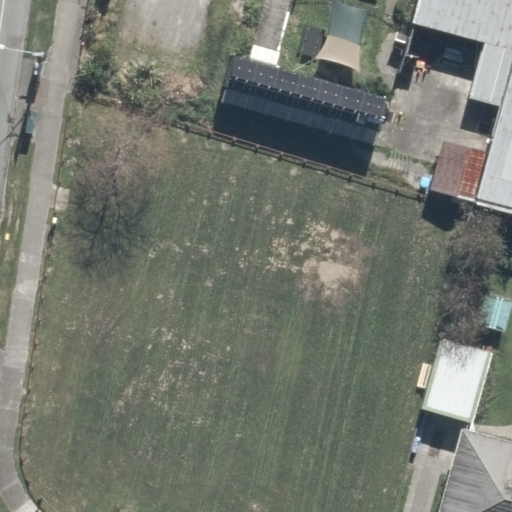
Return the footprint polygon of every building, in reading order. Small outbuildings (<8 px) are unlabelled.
[(511,0),(417,0),(410,24),(485,44),(469,99),(504,110),(478,205),(511,213),(511,0)] [(169,192),(139,183),(123,236),(185,256),(164,322),(387,392),(440,222),(184,142),(169,192)] [(363,511),(393,400),(122,328),(113,363),(74,353),(46,458),(194,497),(189,511),(363,511)] [(473,350),(434,341),(417,409),(456,419),(473,350)] [(511,511),(511,447),(444,432),(427,511),(511,511)]
